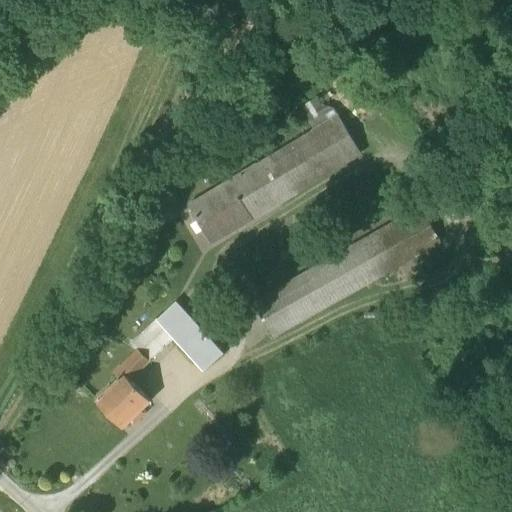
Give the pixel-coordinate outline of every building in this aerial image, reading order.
[(314,131),(338,117),(334,109),(322,104),(318,97),(300,108),(314,131)] [(314,131),(258,165),(281,202),(361,154),(338,117),(314,131)] [(259,215),(281,202),(258,165),(236,178),(259,215)] [(189,206),(212,244),(259,215),(236,178),(189,206)] [(171,205),(160,212),(167,225),(178,218),(171,205)] [(253,302),(273,337),(441,242),(421,208),(253,302)] [(158,320),(169,331),(185,315),(175,303),(158,320)] [(204,336),(185,315),(169,331),(168,331),(174,337),(187,352),(204,336)] [(138,349),(150,361),(174,337),(168,331),(169,331),(158,320),(132,345),(137,350),(138,349)] [(187,352),(204,371),(222,355),(204,336),(187,352)] [(114,373),(120,379),(125,374),(130,380),(150,361),(138,349),(137,350),(114,373)] [(150,400),(130,380),(125,374),(120,379),(97,401),(122,427),(130,420),(134,424),(146,413),(142,408),(150,400)]
